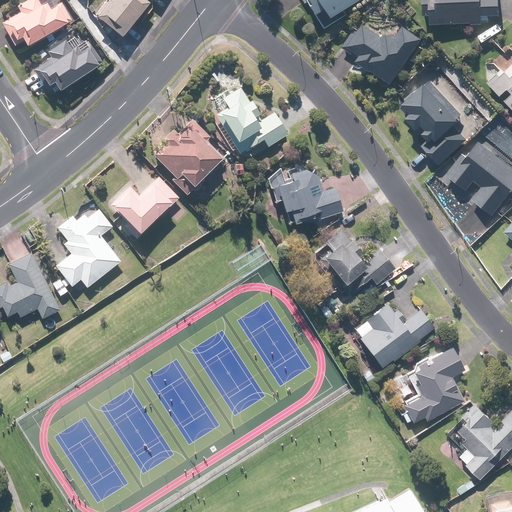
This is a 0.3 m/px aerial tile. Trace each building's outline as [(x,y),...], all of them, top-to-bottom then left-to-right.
[(23,46),(63,23),(59,16),(67,12),(59,0),(52,4),(50,0),(32,0),(12,11),(14,16),(1,23),(13,45),(20,40),(23,46)] [(104,0),(93,15),(120,37),(147,2),(144,0),(104,0)] [(330,18),(358,0),(304,0),(315,16),(325,10),(330,18)] [(420,0),(420,14),(427,14),(427,24),(477,25),(478,17),(496,18),(496,0),(420,0)] [(389,85),(420,41),(397,25),(386,41),(359,22),(341,47),(357,58),(355,61),(389,85)] [(58,92),(97,65),(93,58),(97,55),(89,43),(78,50),(75,46),(69,50),(63,41),(45,53),(49,59),(31,71),(45,90),(53,85),(58,92)] [(511,64),(504,73),(500,69),(485,85),(498,98),(504,91),(510,96),(503,103),(511,111),(511,64)] [(419,148),(438,168),(466,140),(453,126),(457,122),(455,120),(460,115),(429,82),(423,87),(422,85),(398,108),(407,118),(404,121),(424,143),(419,148)] [(210,117),(216,128),(221,126),(237,154),(261,140),(265,147),(286,135),(273,112),(260,119),(242,88),(210,106),(214,114),(210,117)] [(170,179),(185,195),(221,161),(204,143),(210,138),(191,118),(176,133),(171,127),(161,137),(164,140),(150,153),(172,177),(170,179)] [(511,167),(475,139),(446,176),(464,190),(472,180),(480,186),(469,200),(490,216),(511,186),(511,167)] [(307,167),(289,174),(291,178),(272,185),(287,227),(319,215),(320,219),(342,212),(333,187),(322,191),(314,169),(308,171),(307,167)] [(132,238),(177,198),(158,176),(137,195),(128,185),(107,203),(125,223),(119,228),(127,237),(129,235),(132,238)] [(61,244),(69,253),(54,266),(70,286),(77,280),(85,289),(119,261),(98,236),(111,225),(97,208),(86,217),(83,213),(76,219),(72,215),(56,228),(66,240),(61,244)] [(511,270),(511,218),(501,231),(511,240),(511,243),(511,245),(511,269),(511,270)] [(328,251),(317,259),(345,295),(368,277),(374,285),(394,270),(376,247),(363,257),(339,227),(321,241),(328,251)] [(59,310),(30,253),(6,265),(14,281),(6,285),(4,282),(0,284),(0,317),(15,310),(18,318),(36,309),(41,318),(59,310)] [(432,327),(417,308),(404,319),(395,307),(391,310),(385,302),(349,329),(379,368),(432,327)] [(462,371),(450,348),(410,368),(417,382),(411,385),(417,397),(401,405),(404,411),(400,413),(405,423),(409,421),(410,423),(422,417),(424,420),(462,401),(450,377),(462,371)] [(457,431),(465,439),(462,443),(467,448),(458,458),(480,479),(511,445),(511,409),(493,428),(490,426),(493,422),(473,402),(461,415),(466,420),(457,431)] [(415,511),(404,492),(360,511),(415,511)] [(509,502),(490,505),(491,511),(511,511),(511,505),(510,506),(509,502)]
